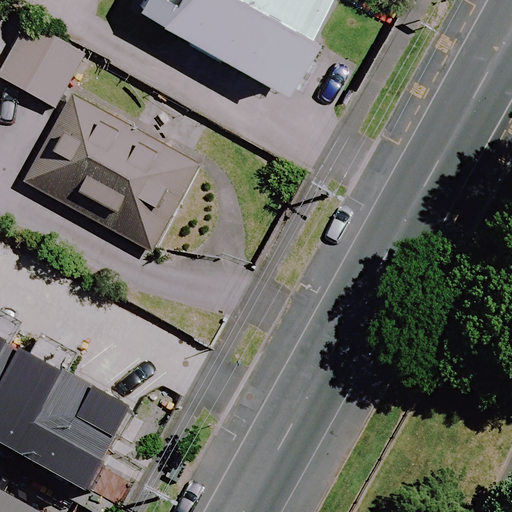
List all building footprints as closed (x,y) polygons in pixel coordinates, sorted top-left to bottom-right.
[(327,0),(160,0),(149,22),(279,91),(327,0)] [(84,58),(27,27),(0,77),(0,85),(53,115),(84,58)] [(187,117),(152,98),(132,134),(73,102),(43,155),(88,179),(76,202),(121,226),(115,236),(151,256),(199,170),(167,153),(187,117)] [(0,447),(3,449),(21,417),(27,420),(53,371),(48,368),(71,325),(15,295),(22,281),(0,269),(0,447)] [(24,511),(0,498),(0,511),(24,511)]
